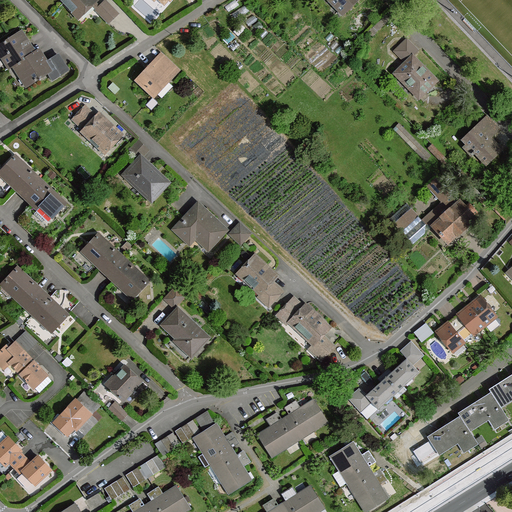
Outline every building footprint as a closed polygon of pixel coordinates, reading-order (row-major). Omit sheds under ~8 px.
[(96,1),(94,0),(67,0),(66,2),(80,16),(92,5),(96,1)] [(329,0),(344,14),(358,0),(329,0)] [(109,23),(118,14),(106,1),(97,10),(109,23)] [(0,54),(9,69),(14,66),(35,52),(27,40),(22,31),(0,45),(0,54)] [(395,51),(406,63),(413,57),(419,51),(407,39),(395,51)] [(39,50),(35,52),(14,66),(27,87),(49,73),(53,79),(68,70),(66,66),(59,55),(47,62),(39,50)] [(162,53),(152,64),(170,81),(181,70),(179,68),(170,77),(163,70),(171,61),(162,53)] [(406,63),(396,74),(420,97),(437,81),(413,57),(406,63)] [(171,61),(163,70),(170,77),(179,68),(171,61)] [(147,71),(136,83),(152,98),(163,86),(165,87),(170,81),(152,64),(146,70),(147,71)] [(86,129),(97,117),(86,107),(75,118),(86,129)] [(99,115),(97,117),(86,129),(84,131),(106,152),(121,135),(99,115)] [(488,117),(463,139),(487,164),(499,152),(488,140),(499,129),(488,117)] [(141,158),(142,159),(150,151),(138,140),(128,151),(139,161),(141,158)] [(16,156),(2,171),(14,182),(11,185),(16,190),(25,197),(41,180),(16,156)] [(139,161),(126,175),(152,200),(168,183),(157,172),(150,165),(142,159),(141,158),(139,161)] [(151,163),(150,165),(157,172),(159,170),(151,163)] [(434,225),(449,241),(475,217),(471,212),(461,201),(459,203),(436,178),(427,186),(442,202),(422,220),(408,204),(390,219),(413,244),(426,233),(426,225),(434,225)] [(66,203),(41,180),(25,197),(33,205),(38,210),(41,207),(53,218),(66,203)] [(490,203),(476,189),(474,192),(488,206),(490,203)] [(185,219),(176,230),(196,248),(199,244),(194,239),(196,237),(209,248),(226,230),(199,205),(185,219)] [(471,212),(475,217),(479,214),(475,209),(471,212)] [(240,223),(230,234),(241,244),(251,233),(240,223)] [(99,234),(85,249),(97,260),(94,263),(99,268),(108,275),(124,258),(99,234)] [(255,257),(240,272),(262,293),(272,281),(276,277),(271,272),(255,257)] [(124,258),(108,275),(115,282),(121,288),(124,285),(135,296),(149,281),(124,258)] [(18,267),(4,282),(16,293),(13,296),(27,308),(43,291),(34,283),(18,267)] [(272,281),(262,293),(268,298),(264,302),(269,306),(283,291),(272,281)] [(176,287),(165,299),(174,308),(185,295),(176,287)] [(43,291),(27,308),(40,321),(43,318),(54,329),(68,315),(50,298),(43,291)] [(481,296),(470,305),(486,325),(497,316),(481,296)] [(292,320),(304,307),(294,298),(282,311),(292,320)] [(465,342),(486,325),(470,305),(449,322),(465,342)] [(305,306),(304,307),(292,320),(291,321),(314,343),(312,346),(307,351),(315,358),(317,358),(323,351),(327,354),(341,340),(331,330),(325,337),(323,335),(329,328),(305,306)] [(210,337),(178,308),(163,325),(183,345),(181,347),(192,356),(210,337)] [(292,320),(282,311),(276,316),(287,327),(289,324),(312,346),(314,343),(291,321),(292,320)] [(501,321),(497,316),(486,325),(491,332),(500,325),(501,321)] [(423,340),(435,331),(428,321),(416,330),(423,340)] [(465,342),(449,322),(444,327),(437,332),(453,351),(465,342)] [(16,342),(27,354),(38,343),(26,332),(16,342)] [(7,346),(0,352),(0,363),(4,369),(10,363),(18,371),(21,369),(29,361),(31,359),(27,354),(16,342),(10,348),(7,346)] [(402,352),(407,358),(414,366),(424,356),(417,348),(412,342),(402,352)] [(323,351),(317,358),(321,361),(327,354),(323,351)] [(407,358),(387,377),(399,391),(404,386),(408,386),(414,381),(414,377),(420,372),(414,366),(407,358)] [(31,364),(29,361),(21,369),(23,372),(31,364)] [(23,372),(21,374),(35,388),(47,376),(48,375),(34,361),(31,364),(23,372)] [(114,376),(106,384),(123,400),(131,392),(130,391),(141,380),(126,365),(115,377),(114,376)] [(511,375),(490,389),(491,392),(500,406),(511,399),(511,375)] [(52,381),(47,376),(35,388),(40,393),(52,381)] [(394,399),(394,396),(399,391),(387,377),(381,382),(366,395),(373,403),(379,409),(384,404),(388,404),(394,399)] [(362,413),(373,403),(366,395),(360,389),(349,399),(362,413)] [(76,402),(90,417),(102,405),(87,391),(76,402)] [(500,406),(491,392),(459,413),(461,416),(470,430),(491,417),(490,415),(492,414),(493,416),(500,427),(509,420),(500,406)] [(291,417),(287,419),(299,438),(327,420),(314,400),(301,408),(296,400),(289,405),(287,405),(293,414),(290,416),(291,417)] [(76,402),(55,425),(68,437),(76,429),(79,431),(90,417),(76,402)] [(115,402),(110,409),(122,420),(128,414),(115,402)] [(202,415),(209,427),(215,423),(208,411),(202,415)] [(271,427),(259,435),(271,455),(299,438),(287,419),(284,422),(283,420),(280,422),(275,414),(267,419),(271,427)] [(202,415),(196,418),(203,430),(209,427),(202,415)] [(470,430),(461,416),(428,437),(438,454),(460,441),(459,439),(461,438),(462,440),(468,450),(478,444),(470,430)] [(90,417),(79,431),(85,437),(97,424),(90,417)] [(187,424),(195,435),(201,432),(194,420),(187,424)] [(181,427),(189,439),(195,435),(187,424),(181,427)] [(216,424),(196,437),(206,452),(212,463),(214,465),(232,453),(230,450),(232,448),(230,446),(238,441),(233,432),(224,437),(216,424)] [(181,427),(175,431),(183,443),(189,439),(181,427)] [(173,433),(167,436),(175,448),(181,444),(173,433)] [(169,452),(175,448),(167,436),(161,440),(169,452)] [(9,437),(8,438),(0,445),(0,458),(6,465),(10,462),(20,452),(22,451),(16,445),(9,437)] [(163,456),(169,452),(161,440),(155,444),(163,456)] [(353,442),(333,455),(342,469),(350,481),(350,483),(369,471),(367,468),(369,467),(366,464),(375,459),(369,450),(361,455),(353,442)] [(26,457),(20,452),(10,462),(15,467),(26,457)] [(212,463),(206,452),(199,456),(206,467),(212,463)] [(234,457),(232,453),(214,465),(221,477),(231,493),(251,480),(243,467),(251,462),(246,453),(238,458),(236,456),(234,457)] [(158,455),(153,459),(160,471),(166,467),(158,455)] [(38,456),(31,463),(23,471),(24,472),(34,482),(36,484),(51,470),(38,456)] [(31,463),(26,457),(15,467),(18,472),(15,475),(18,478),(24,472),(23,471),(31,463)] [(154,474),(160,471),(153,459),(147,462),(154,474)] [(148,478),(154,474),(147,462),(140,466),(148,478)] [(221,477),(214,465),(211,466),(209,470),(215,480),(221,477)] [(140,483),(146,479),(138,467),(132,471),(140,483)] [(341,487),(350,481),(342,469),(333,475),(341,487)] [(140,483),(132,471),(126,475),(134,487),(140,483)] [(371,475),(369,471),(350,483),(368,511),(388,498),(380,485),(388,480),(382,472),(375,477),(373,474),(371,475)] [(27,488),(34,482),(24,472),(18,478),(27,488)] [(123,477),(117,481),(125,493),(130,489),(123,477)] [(118,497),(125,493),(117,481),(111,485),(118,497)] [(112,500),(118,497),(111,485),(105,488),(112,500)] [(154,504),(150,506),(154,511),(180,511),(190,506),(177,486),(164,495),(159,486),(154,489),(150,492),(156,500),(152,502),(154,504)] [(288,504),(284,506),(288,511),(314,511),(324,506),(311,487),(298,495),(293,487),(284,492),(290,500),(287,502),(288,504)] [(133,511),(154,511),(150,506),(147,508),(146,506),(143,508),(138,500),(129,505),(130,506),(133,511)] [(267,511),(288,511),(284,506),(281,508),(280,506),(277,508),(272,500),(263,505),(267,511)]
